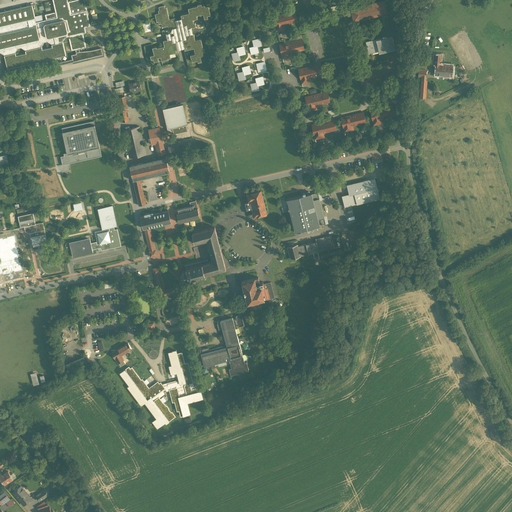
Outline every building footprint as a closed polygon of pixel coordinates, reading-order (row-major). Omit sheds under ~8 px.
[(52,0),(55,11),(45,14),(46,19),(36,21),(35,18),(32,4),(0,11),(0,51),(0,52),(3,54),(4,55),(7,69),(66,55),(63,41),(65,37),(69,36),(72,49),(75,48),(79,48),(80,48),(83,47),(85,44),(83,35),(81,33),(86,32),(85,27),(90,26),(84,0),(72,0),(68,1),(67,0),(52,0)] [(388,13),(384,0),(380,0),(350,7),(353,21),(388,13)] [(181,18),(175,20),(174,18),(169,19),(166,7),(165,7),(165,5),(158,6),(159,9),(158,10),(159,13),(155,14),(157,22),(158,21),(159,24),(161,23),(162,27),(168,25),(168,28),(162,30),(163,34),(166,33),(166,34),(165,34),(166,38),(167,37),(168,38),(163,39),(164,45),(157,47),(156,46),(152,47),(154,54),(150,54),(150,55),(150,56),(150,57),(151,57),(151,58),(153,58),(154,61),(159,60),(158,57),(161,56),(162,60),(166,59),(166,60),(168,59),(168,58),(171,57),(170,53),(178,51),(178,49),(184,47),(185,50),(194,47),(195,53),(190,54),(191,58),(192,58),(192,61),(193,61),(195,61),(195,60),(197,60),(198,62),(199,62),(201,62),(201,61),(202,61),(200,56),(203,55),(203,52),(205,51),(204,47),(203,47),(201,38),(195,39),(194,32),(193,33),(191,27),(196,26),(195,22),(194,22),(193,19),(197,18),(197,15),(203,13),(203,14),(204,19),(208,18),(207,15),(210,15),(209,9),(210,8),(209,7),(208,5),(205,6),(205,4),(204,5),(204,4),(202,4),(202,5),(201,3),(197,4),(197,5),(188,8),(189,12),(181,14),(181,18)] [(295,11),(278,15),(279,17),(273,18),(276,28),(281,27),(281,25),(298,21),(295,11)] [(392,35),(365,41),(368,53),(379,51),(379,53),(395,49),(392,35)] [(260,38),(252,40),(253,46),(249,47),(251,54),(259,52),(258,46),(262,45),(260,38)] [(297,40),(285,43),(286,45),(280,46),(282,56),(288,55),(288,53),(304,49),(302,39),(297,40)] [(231,53),(233,61),(241,59),(240,55),(246,53),(244,45),(236,47),(237,52),(231,53)] [(79,48),(75,48),(76,52),(76,53),(71,54),(73,62),(103,55),(101,48),(91,50),(80,51),(79,48),(80,48),(79,48)] [(453,65),(443,64),(443,62),(441,62),(442,55),(434,54),(433,63),(436,64),(435,74),(452,76),(453,65)] [(265,61),(256,63),(258,71),(267,69),(265,61)] [(321,63),(304,67),(305,69),(299,71),(301,81),(307,79),(307,78),(323,74),(321,63)] [(249,65),(241,66),(242,71),(237,72),(238,80),(246,78),(245,74),(251,73),(249,65)] [(426,70),(419,69),(418,76),(421,77),(426,77),(426,70)] [(250,83),(252,91),(259,89),(258,85),(264,84),(262,76),(255,77),(256,82),(250,83)] [(139,81),(130,83),(130,82),(129,82),(131,91),(141,89),(139,81)] [(327,91),(311,95),(311,97),(305,98),(308,109),(314,107),(313,105),(330,101),(327,91)] [(127,108),(125,108),(122,96),(116,98),(119,109),(119,110),(122,121),(129,119),(127,108)] [(174,126),(190,123),(186,103),(166,107),(171,131),(175,130),(174,126)] [(393,105),(376,109),(376,111),(371,112),(373,122),(379,121),(378,119),(395,115),(393,105)] [(363,112),(347,116),(347,118),(341,119),(344,129),(350,128),(349,126),(366,122),(363,112)] [(334,119),(317,123),(318,125),(312,126),(315,136),(320,135),(320,133),(337,129),(334,119)] [(94,120),(62,127),(67,152),(63,153),(64,155),(61,156),(62,164),(101,155),(94,120)] [(139,126),(123,129),(130,157),(146,154),(139,126)] [(159,158),(130,165),(133,180),(140,178),(169,172),(166,157),(159,127),(148,129),(152,144),(156,143),(159,158)] [(177,143),(168,146),(170,156),(179,154),(177,143)] [(349,194),(341,195),(344,207),(357,204),(376,199),(378,199),(380,198),(377,188),(374,177),(346,184),(349,194)] [(140,178),(133,180),(139,205),(146,203),(140,178)] [(261,189),(247,193),(248,200),(248,201),(245,202),(246,209),(252,208),(254,216),(267,212),(265,205),(265,204),(264,203),(264,202),(261,189)] [(303,195),(286,199),(295,232),(307,229),(307,231),(310,230),(309,228),(320,226),(312,192),(305,194),(305,192),(303,193),(303,195)] [(83,201),(75,203),(76,210),(84,208),(83,201)] [(190,206),(177,209),(178,209),(179,212),(177,213),(179,222),(199,216),(200,216),(198,207),(195,208),(194,205),(196,205),(195,201),(189,202),(190,206)] [(112,205),(99,208),(104,229),(109,227),(109,230),(97,233),(100,243),(97,243),(97,241),(91,242),(90,239),(70,243),(73,256),(93,252),(92,249),(98,248),(98,251),(121,246),(117,228),(114,229),(114,226),(117,226),(112,205)] [(168,210),(153,213),(153,211),(151,212),(144,213),(145,215),(141,216),(144,227),(150,226),(171,221),(168,210)] [(39,218),(37,212),(18,216),(20,227),(24,226),(25,231),(29,233),(30,233),(32,244),(47,241),(43,222),(35,223),(34,219),(39,218)] [(155,249),(150,226),(144,227),(149,251),(150,256),(157,255),(156,249),(155,249)] [(215,226),(192,232),(195,243),(207,240),(212,261),(208,262),(207,259),(208,259),(208,258),(184,264),(185,265),(186,267),(187,266),(187,267),(191,266),(191,265),(192,265),(192,266),(196,265),(196,264),(197,264),(201,263),(202,263),(205,275),(204,275),(200,276),(199,277),(199,276),(195,277),(195,278),(194,278),(194,277),(190,278),(190,279),(190,280),(189,280),(190,281),(189,281),(189,282),(206,277),(205,275),(205,274),(226,269),(215,226)] [(15,234),(0,237),(0,274),(23,269),(15,234)] [(316,241),(298,245),(301,255),(305,254),(305,255),(334,247),(332,237),(331,235),(315,238),(316,241)] [(339,236),(332,237),(334,247),(341,246),(339,236)] [(297,244),(288,246),(287,247),(290,258),(301,256),(301,255),(298,245),(298,244),(297,244)] [(192,265),(191,265),(191,266),(187,267),(187,266),(186,267),(186,269),(183,270),(183,269),(182,270),(183,270),(181,273),(180,272),(180,273),(181,273),(182,276),(181,276),(182,277),(182,276),(185,278),(184,279),(185,279),(186,281),(185,281),(186,281),(189,280),(190,280),(190,279),(190,278),(194,277),(194,278),(195,278),(195,277),(199,276),(199,277),(200,276),(204,275),(205,275),(202,263),(201,263),(197,264),(196,264),(196,265),(192,266),(192,265)] [(154,273),(159,291),(160,296),(169,293),(169,294),(172,293),(181,290),(180,285),(166,289),(165,289),(161,272),(160,266),(153,268),(154,273)] [(253,278),(241,281),(247,303),(264,299),(264,300),(275,298),(271,282),(265,283),(263,283),(263,281),(260,282),(258,276),(253,278)] [(235,318),(233,319),(233,317),(220,320),(221,322),(217,323),(219,330),(221,329),(226,347),(223,348),(223,346),(209,349),(208,347),(202,349),(203,353),(201,353),(204,365),(206,365),(207,367),(215,365),(215,363),(227,360),(225,355),(228,354),(231,368),(229,369),(230,375),(249,370),(246,362),(244,362),(235,327),(237,327),(237,325),(238,325),(239,327),(244,325),(241,314),(236,315),(237,319),(235,319),(235,318)] [(154,322),(147,324),(149,331),(155,330),(154,322)] [(128,343),(112,352),(115,358),(118,362),(121,366),(125,363),(123,359),(124,359),(121,354),(131,348),(128,343)] [(177,379),(161,383),(160,381),(159,382),(157,380),(148,387),(130,364),(118,372),(128,385),(126,386),(140,405),(144,402),(155,417),(151,420),(157,428),(165,421),(166,423),(175,416),(160,396),(164,393),(162,389),(163,388),(165,388),(165,389),(169,389),(172,401),(174,401),(176,410),(178,410),(180,416),(190,413),(187,402),(202,399),(200,389),(197,390),(196,387),(194,388),(187,362),(184,363),(182,351),(176,353),(175,349),(167,351),(170,364),(168,365),(170,373),(168,374),(169,379),(177,377),(177,379)] [(84,356),(65,364),(68,371),(87,363),(84,356)] [(8,471),(2,475),(1,474),(0,474),(0,478),(4,485),(13,479),(8,471)] [(21,486),(13,492),(24,505),(31,498),(27,493),(26,493),(22,489),(23,488),(22,489),(20,486),(21,486)] [(45,489),(36,495),(39,500),(49,494),(45,489)] [(11,499),(6,503),(9,507),(14,503),(11,499)]
